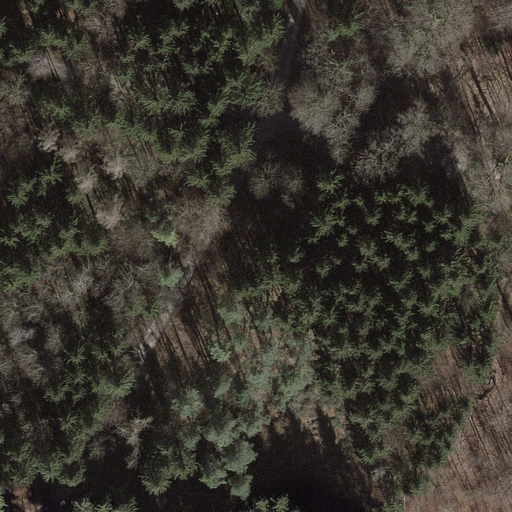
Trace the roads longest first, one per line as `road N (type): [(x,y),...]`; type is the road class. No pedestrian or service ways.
road 1 (track): [(273,119),(62,511)]
road 2 (track): [(0,224),(29,511)]
road 3 (track): [(0,59),(273,119)]
road 4 (track): [(273,119),(511,175)]
road 5 (track): [(308,0),(273,119)]
